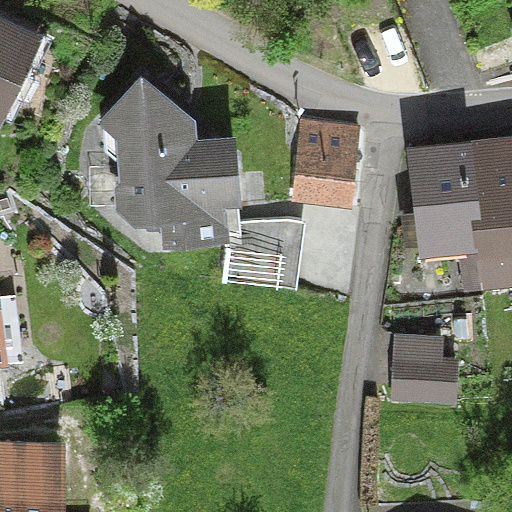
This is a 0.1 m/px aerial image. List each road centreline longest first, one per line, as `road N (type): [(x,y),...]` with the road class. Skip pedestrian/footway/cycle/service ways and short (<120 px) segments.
road 1 (residential): [(333,511),(380,111)]
road 2 (residential): [(153,0),(304,89),(380,111)]
road 3 (residential): [(380,111),(511,103)]
